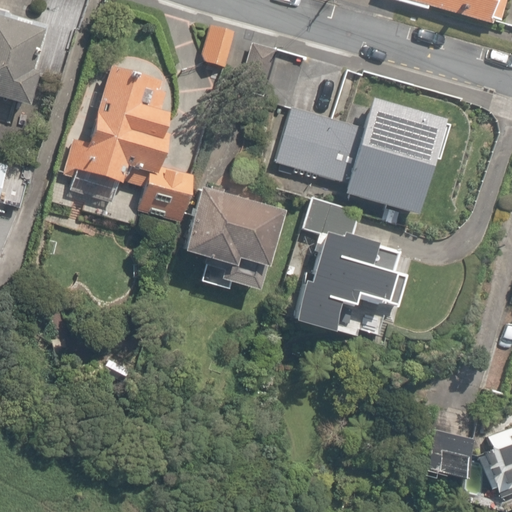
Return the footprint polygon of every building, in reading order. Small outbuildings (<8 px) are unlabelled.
[(54,93),(85,6),(67,0),(40,0),(30,30),(0,19),(0,107),(21,114),(31,85),(54,93)] [(424,6),(484,23),(490,0),(373,0),(422,14),(424,6)] [(230,33),(197,23),(184,63),(217,73),(230,33)] [(305,58),(272,47),(254,100),(278,108),(260,160),(336,185),(333,195),(413,222),(443,133),(363,106),(356,127),(290,105),(305,58)] [(65,133),(52,171),(177,215),(190,177),(160,167),(184,98),(100,69),(77,137),(65,133)] [(212,289),(254,303),(279,225),(191,196),(169,261),(217,276),(212,289)] [(391,316),(407,262),(311,233),(283,325),(331,339),(343,301),(391,316)] [(467,439),(419,427),(405,481),(453,494),(467,439)] [(511,431),(474,442),(491,507),(511,499),(511,431)]
